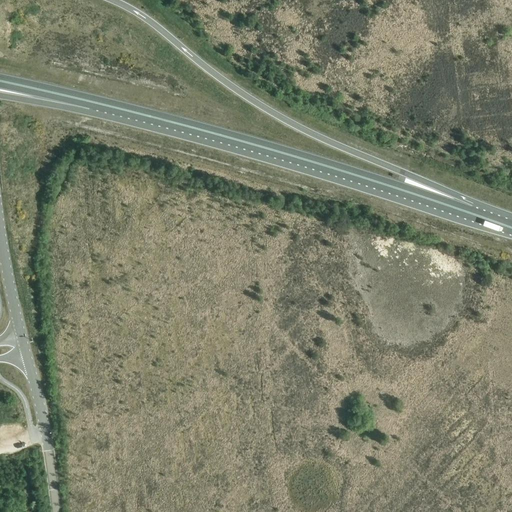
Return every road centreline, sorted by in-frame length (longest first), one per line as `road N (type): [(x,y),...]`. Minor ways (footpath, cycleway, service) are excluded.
road 1 (trunk): [(485,219),(472,202),(271,112),(113,0)]
road 2 (trunk): [(110,106),(485,219)]
